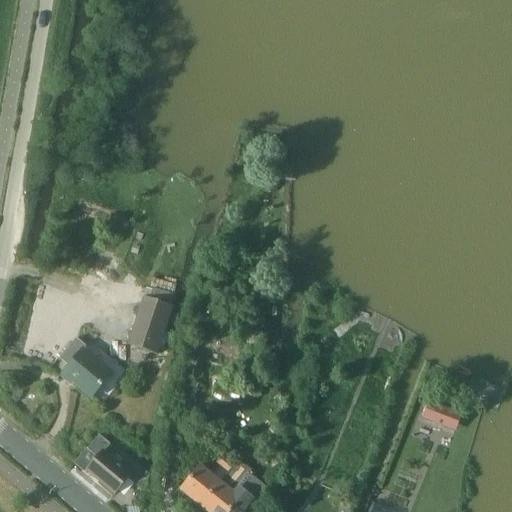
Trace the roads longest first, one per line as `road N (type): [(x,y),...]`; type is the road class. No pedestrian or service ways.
road 1 (tertiary): [(0,269),(45,0)]
road 2 (tertiary): [(99,511),(0,426)]
